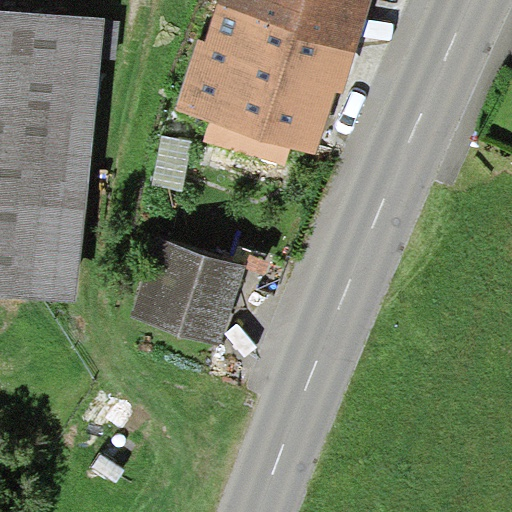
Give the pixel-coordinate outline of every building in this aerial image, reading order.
[(0,0),(0,274),(74,283),(104,0),(0,0)] [(357,33),(245,0),(216,0),(207,30),(198,27),(178,96),(212,106),(293,130),(317,137),(333,84),(336,73),(344,75),(357,33)] [(245,0),(357,33),(366,0),(245,0)] [(293,130),(212,106),(204,132),(286,156),(293,130)] [(156,222),(131,302),(220,330),(245,250),(156,222)]
